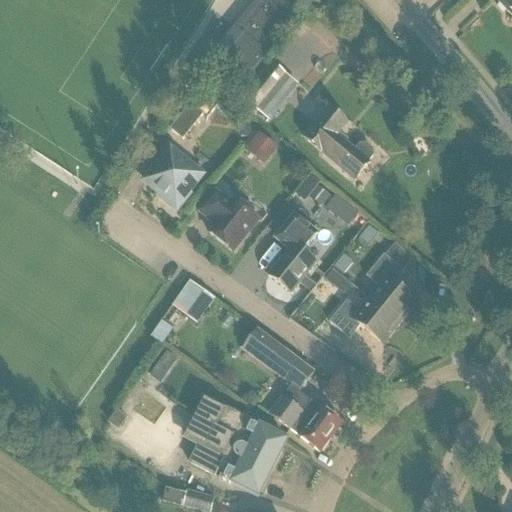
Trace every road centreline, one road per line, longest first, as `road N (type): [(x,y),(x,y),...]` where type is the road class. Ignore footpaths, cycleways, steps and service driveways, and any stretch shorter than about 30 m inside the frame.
road 1 (residential): [(392,407),(113,214)]
road 2 (tertiary): [(511,139),(395,0)]
road 3 (tertiary): [(438,511),(494,384)]
road 4 (residential): [(392,407),(353,450),(324,511)]
